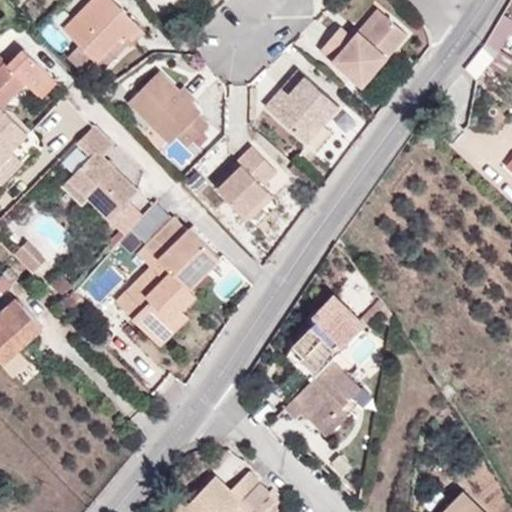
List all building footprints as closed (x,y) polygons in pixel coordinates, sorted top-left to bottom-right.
[(125,33),(132,40),(143,29),(113,0),(92,0),(63,29),(79,45),(94,60),(96,62),(125,33)] [(361,30),(359,31),(364,36),(385,14),(378,8),(361,30)] [(470,66),(484,75),(511,33),(511,11),(508,9),(470,66)] [(354,38),(349,33),(341,27),(321,51),(364,87),(408,34),(385,14),(364,36),(359,31),(354,38)] [(355,26),(349,33),(354,38),(359,31),(361,30),(355,26)] [(103,68),(132,40),(125,33),(96,62),(103,68)] [(94,60),(79,45),(68,58),(83,72),(94,60)] [(0,67),(0,106),(3,109),(5,106),(28,85),(39,95),(54,80),(23,50),(8,65),(5,62),(0,67)] [(299,70),(282,89),(288,94),(272,113),(309,145),(342,107),(299,70)] [(201,111),(192,103),(179,90),(159,71),(128,101),(170,143),(177,137),(187,147),(210,126),(199,115),(201,111)] [(179,90),(192,103),(197,99),(184,86),(179,90)] [(250,88),(249,120),(258,120),(259,89),(250,88)] [(288,94),(282,89),(266,107),(272,113),(288,94)] [(0,161),(27,133),(3,109),(0,106),(0,161)] [(115,144),(95,124),(78,142),(92,156),(72,176),(90,195),(111,217),(139,190),(104,154),(115,144)] [(253,146),(239,159),(243,163),(218,188),(245,216),(269,192),(263,185),(277,172),(253,146)] [(243,163),(239,159),(214,184),(218,188),(243,163)] [(90,195),(72,176),(66,182),(84,201),(90,195)] [(273,196),(269,192),(245,216),(249,219),(273,196)] [(168,252),(160,259),(185,285),(199,269),(205,274),(220,259),(190,229),(188,231),(174,218),(154,238),(168,252)] [(154,238),(146,245),(160,259),(168,252),(154,238)] [(47,259),(28,240),(16,252),(35,271),(47,259)] [(183,312),(197,296),(191,290),(185,285),(160,259),(128,293),(143,308),(133,318),(153,339),(180,311),(183,312)] [(185,285),(191,290),(205,274),(199,269),(185,285)] [(0,279),(0,285),(6,291),(19,279),(11,270),(0,279)] [(67,299),(70,302),(78,294),(74,290),(67,299)] [(143,308),(128,293),(118,303),(133,318),(143,308)] [(78,294),(70,302),(78,309),(85,301),(78,294)] [(331,360),(366,325),(334,294),(313,315),(318,319),(294,344),(304,355),(300,359),(317,375),(331,360)] [(0,313),(0,358),(3,363),(20,349),(42,329),(16,299),(0,313)] [(190,319),(183,312),(180,311),(153,339),(162,347),(190,319)] [(304,355),(294,344),(284,354),(311,381),(317,375),(300,359),(304,355)] [(20,349),(3,363),(15,376),(31,362),(20,349)] [(311,381),(285,407),(296,419),(304,412),(329,436),(359,404),(352,397),(361,388),(331,360),(317,375),(311,381)] [(214,511),(216,511),(231,511),(261,481),(251,471),(231,490),(217,475),(190,503),(184,510),(178,505),(170,511),(214,511)] [(253,511),(272,493),(261,481),(231,511),(253,511)] [(485,511),(463,490),(442,511),(485,511)] [(184,510),(190,503),(185,498),(178,505),(184,510)]
